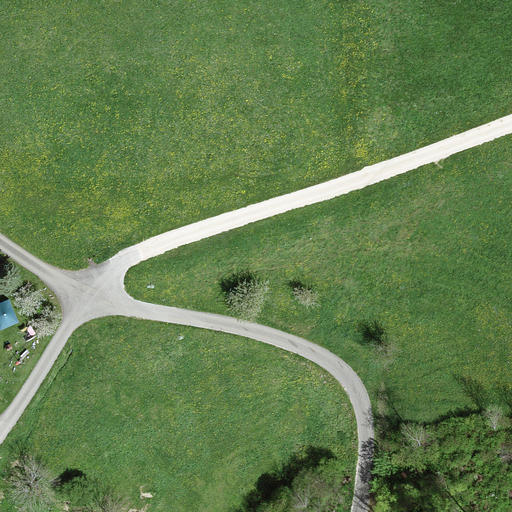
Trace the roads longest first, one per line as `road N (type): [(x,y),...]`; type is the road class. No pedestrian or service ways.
road 1 (track): [(85,288),(130,252),(511,126)]
road 2 (unclassified): [(358,511),(365,421),(357,392),(338,369),(268,333),(85,288)]
road 3 (unclassified): [(0,426),(85,288)]
